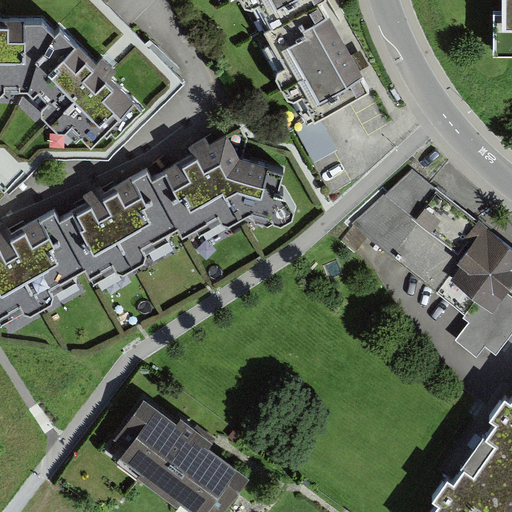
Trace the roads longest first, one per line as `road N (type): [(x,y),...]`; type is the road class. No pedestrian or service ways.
road 1 (residential): [(149,0),(204,85),(127,159),(0,227)]
road 2 (residential): [(511,183),(470,149),(412,73),(385,0)]
